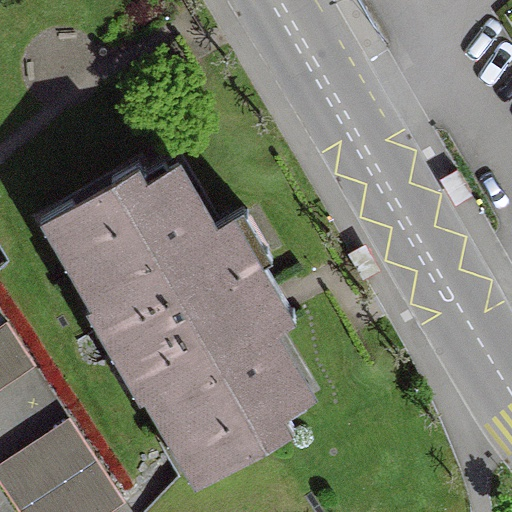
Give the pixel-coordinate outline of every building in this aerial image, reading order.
[(173,420),(177,418),(203,463),(258,431),(251,420),(305,388),(267,324),(279,316),(224,221),(212,229),(174,164),(120,195),(113,184),(59,216),(85,260),(81,263),(173,420)] [(458,207),(474,198),(460,173),(444,181),(458,207)] [(367,279),(383,271),(369,246),(353,254),(367,279)] [(0,386),(31,365),(6,328),(0,331),(0,386)] [(104,511),(119,502),(66,426),(0,470),(0,484),(19,511),(104,511)]
